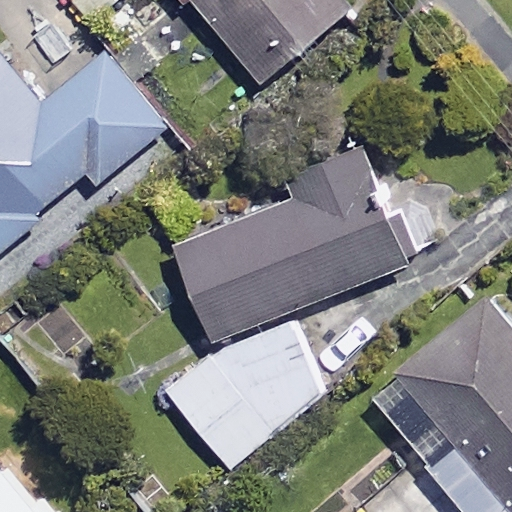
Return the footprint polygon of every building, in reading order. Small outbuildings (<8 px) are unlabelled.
[(350,6),(344,0),(190,0),(262,82),(350,6)] [(35,104),(0,58),(0,241),(32,217),(25,209),(82,166),(90,176),(156,125),(101,54),(35,104)] [(209,335),(401,260),(356,145),(284,173),(291,191),(171,237),(209,335)] [(511,322),(485,290),(394,363),(436,415),(407,439),(466,511),(508,511),(511,509),(511,322)] [(280,309),(168,387),(224,467),(336,388),(280,309)] [(52,511),(0,449),(0,511),(52,511)]
